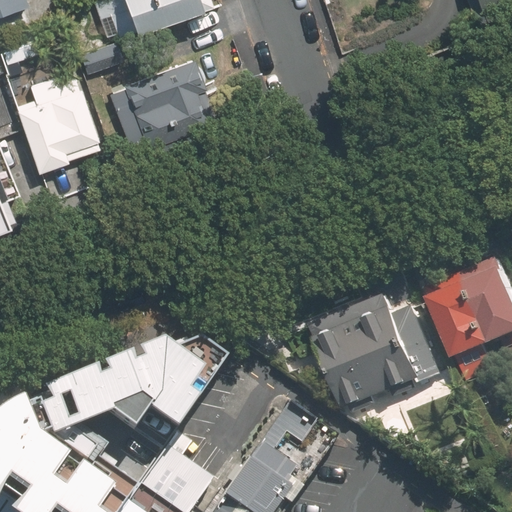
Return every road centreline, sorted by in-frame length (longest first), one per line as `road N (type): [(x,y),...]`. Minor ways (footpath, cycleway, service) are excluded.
road 1 (tertiary): [(0,325),(332,189)]
road 2 (residential): [(269,0),(332,189)]
road 3 (tertiary): [(332,189),(511,116)]
